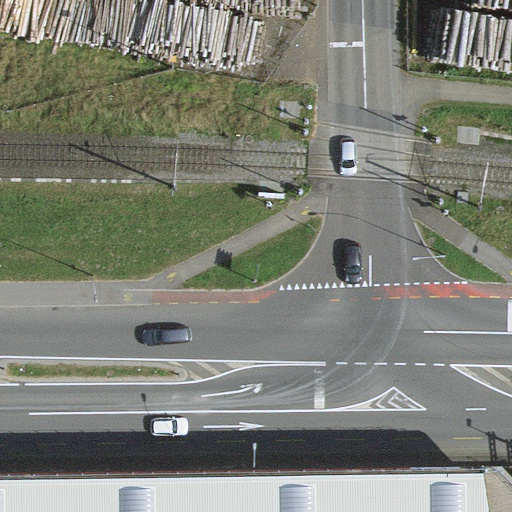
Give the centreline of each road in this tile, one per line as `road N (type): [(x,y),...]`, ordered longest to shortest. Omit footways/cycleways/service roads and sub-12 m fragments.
road 1 (primary): [(0,362),(369,364)]
road 2 (tertiary): [(369,364),(360,0)]
road 3 (primary): [(369,364),(511,366)]
